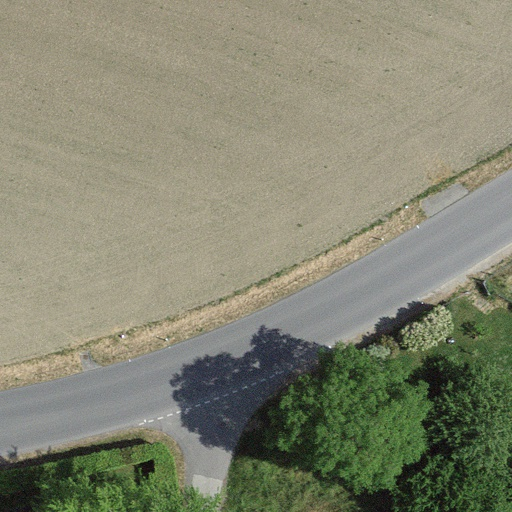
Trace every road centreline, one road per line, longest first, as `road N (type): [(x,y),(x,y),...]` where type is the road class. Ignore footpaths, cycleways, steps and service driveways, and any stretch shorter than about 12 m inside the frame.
road 1 (tertiary): [(511,205),(210,376),(34,428),(0,430)]
road 2 (track): [(210,376),(214,435),(197,511)]
